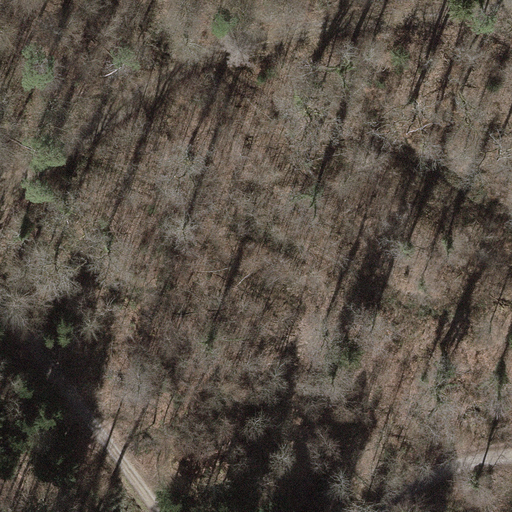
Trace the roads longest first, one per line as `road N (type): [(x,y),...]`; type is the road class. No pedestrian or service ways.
road 1 (track): [(0,200),(110,115),(216,53),(486,19),(511,9)]
road 2 (track): [(156,511),(0,276)]
road 3 (track): [(387,511),(433,481),(511,451)]
